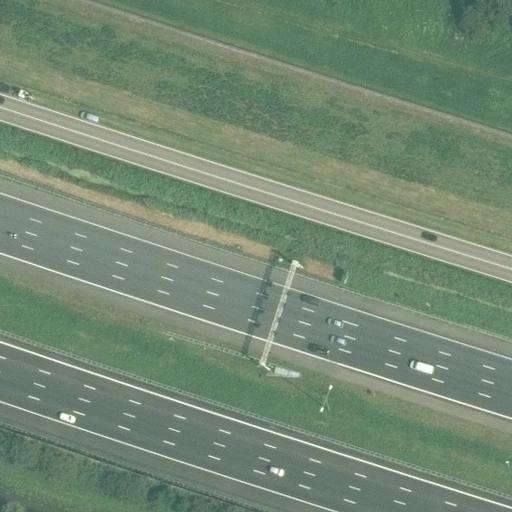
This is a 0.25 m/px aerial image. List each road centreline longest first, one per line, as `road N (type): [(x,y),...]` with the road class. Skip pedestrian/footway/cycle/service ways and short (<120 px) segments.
road 1 (motorway): [(511,392),(0,222)]
road 2 (primary): [(0,109),(511,272)]
road 3 (motorway): [(0,369),(419,511)]
road 4 (track): [(243,0),(511,77)]
